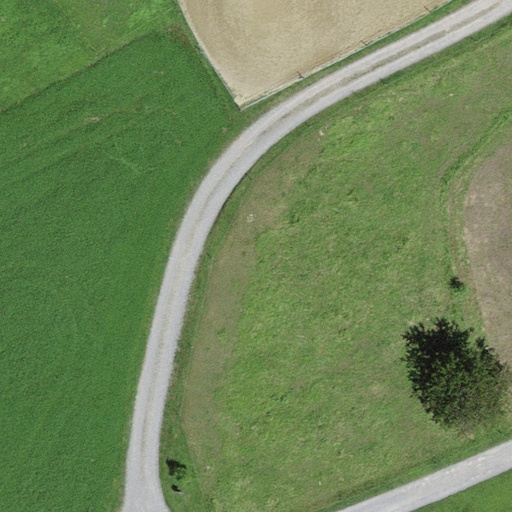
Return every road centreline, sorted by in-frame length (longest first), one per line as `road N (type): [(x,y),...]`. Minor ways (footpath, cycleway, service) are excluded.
road 1 (track): [(142,511),(187,249),(219,175),(271,126),(498,0)]
road 2 (track): [(511,449),(361,511)]
